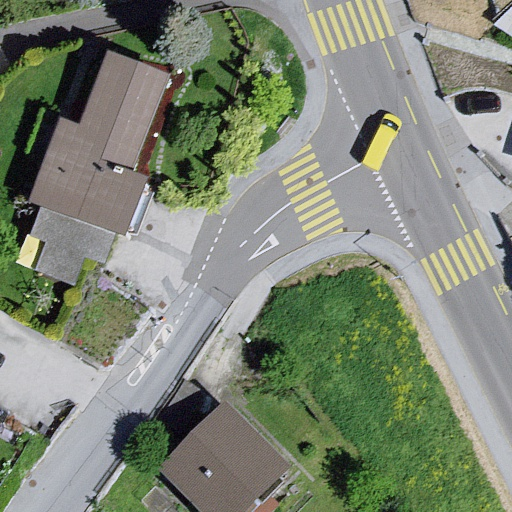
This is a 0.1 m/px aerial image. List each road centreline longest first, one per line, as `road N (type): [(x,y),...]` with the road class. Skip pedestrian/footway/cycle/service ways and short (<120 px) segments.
road 1 (residential): [(400,146),(308,190),(243,243),(47,511)]
road 2 (residential): [(400,146),(511,375)]
road 3 (residential): [(344,0),(400,146)]
